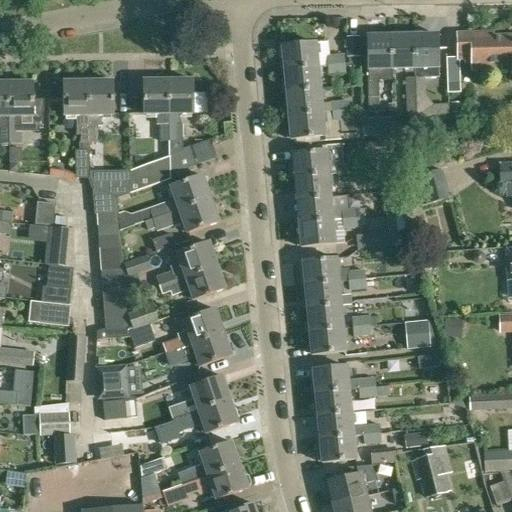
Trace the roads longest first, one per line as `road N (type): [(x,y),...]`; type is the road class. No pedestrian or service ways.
road 1 (residential): [(299,511),(274,401),(242,3)]
road 2 (residential): [(0,36),(102,15),(242,3)]
